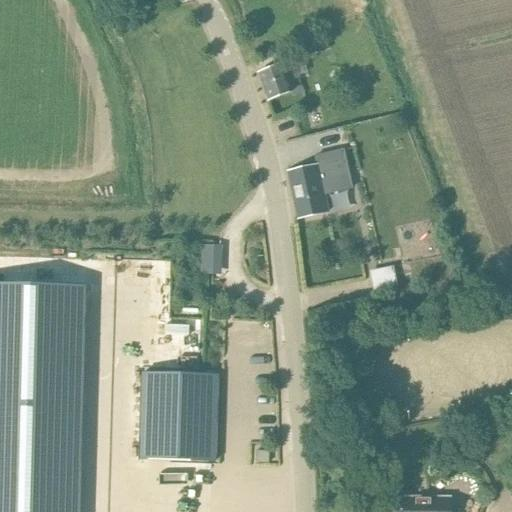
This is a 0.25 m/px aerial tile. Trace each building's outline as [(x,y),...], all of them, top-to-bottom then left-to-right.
[(325,35),(312,40),(317,53),(330,48),(325,35)] [(290,62),(276,67),(258,74),(267,101),(292,92),(288,83),(297,80),(290,62)] [(307,169),(288,173),(298,219),(300,218),(317,214),(327,212),(323,195),(352,189),(348,169),(344,150),(314,156),(317,167),(307,169)] [(201,246),(200,275),(222,275),(223,247),(201,246)] [(393,267),(369,271),(373,296),(398,291),(393,267)] [(0,297),(0,511),(81,511),(87,300),(0,297)] [(214,462),(217,376),(143,374),(141,460),(214,462)] [(354,386),(335,391),(337,401),(357,396),(354,386)] [(269,452),(256,452),(256,463),(269,463),(269,452)] [(446,511),(447,500),(419,500),(399,500),(398,511),(446,511)]
